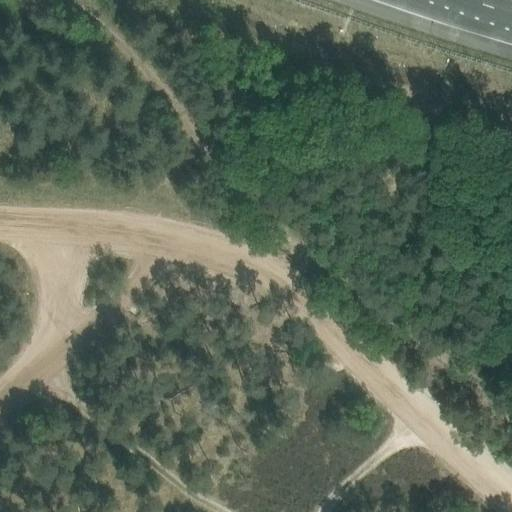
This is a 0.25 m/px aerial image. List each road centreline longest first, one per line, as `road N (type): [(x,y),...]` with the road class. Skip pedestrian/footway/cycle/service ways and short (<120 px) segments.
road 1 (track): [(511,417),(212,150),(77,0)]
road 2 (track): [(511,498),(269,261),(159,209),(65,203)]
road 3 (track): [(55,324),(74,397),(228,511)]
road 4 (track): [(0,400),(55,324),(65,203)]
road 5 (track): [(322,511),(430,420)]
